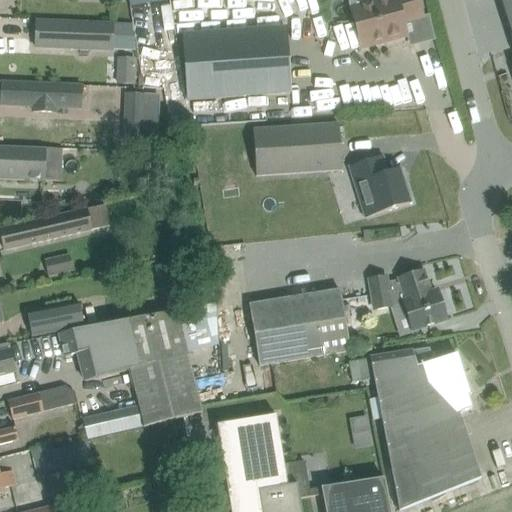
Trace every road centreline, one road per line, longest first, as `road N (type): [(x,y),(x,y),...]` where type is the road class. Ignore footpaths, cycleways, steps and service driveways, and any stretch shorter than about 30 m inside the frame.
road 1 (unclassified): [(499,172),(451,0)]
road 2 (unclassified): [(511,322),(476,219),(481,190),(499,172)]
